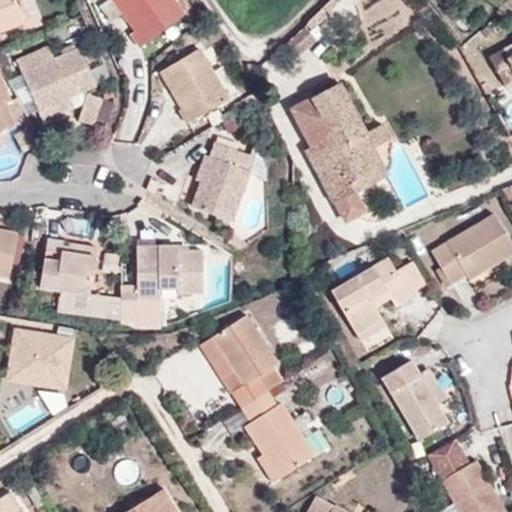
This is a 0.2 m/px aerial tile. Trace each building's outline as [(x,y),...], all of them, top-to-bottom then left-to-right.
[(0,0),(0,32),(25,22),(17,1),(19,0),(0,0)] [(186,14),(176,0),(113,0),(136,31),(131,34),(142,48),(186,14)] [(97,85),(81,47),(22,74),(39,111),(97,85)] [(230,100),(200,48),(161,71),(191,123),(230,100)] [(511,54),(510,56),(505,49),(490,58),(505,85),(511,80),(511,54)] [(0,147),(4,146),(0,134),(0,130),(9,127),(1,105),(8,103),(12,101),(0,69),(0,147)] [(350,182),(384,162),(376,147),(390,139),(382,125),(365,134),(339,83),(314,96),(317,104),(333,135),(309,148),(308,149),(335,201),(354,190),(350,182)] [(103,98),(87,93),(80,119),(96,124),(103,98)] [(44,121),(76,106),(72,97),(39,111),(44,121)] [(16,124),(8,103),(1,105),(9,127),(16,124)] [(333,135),(317,104),(294,116),(309,148),(333,135)] [(211,155),(201,181),(192,207),(233,222),(251,171),(238,166),(243,152),(215,142),(211,155)] [(195,179),(201,181),(211,155),(204,153),(195,179)] [(390,175),(384,162),(350,182),(354,190),(356,193),(359,192),(390,175)] [(354,190),(335,201),(347,223),(370,211),(359,192),(356,193),(354,190)] [(511,253),(511,241),(495,213),(432,252),(451,283),(467,274),(470,279),(511,253)] [(0,275),(10,278),(20,234),(0,229),(0,275)] [(90,296),(97,258),(64,251),(66,242),(66,241),(48,239),(41,287),(90,296)] [(64,251),(97,258),(99,247),(66,242),(64,251)] [(138,298),(123,298),(123,300),(123,319),(123,322),(161,327),(161,288),(179,288),(179,294),(203,293),(204,250),(180,251),(179,246),(138,246),(138,298)] [(332,291),(358,335),(384,320),(376,307),(372,299),(388,291),(392,298),(396,306),(412,297),(390,257),(332,291)] [(376,307),(392,298),(388,291),(372,299),(376,307)] [(100,318),(123,319),(123,300),(102,298),(100,318)] [(242,407),(268,390),(283,380),(274,368),(279,364),(247,315),(212,338),(234,372),(225,379),(242,407)] [(384,320),(358,335),(361,341),(387,326),(384,320)] [(7,380),(69,391),(79,336),(18,325),(7,380)] [(202,344),(225,379),(234,372),(212,338),(202,344)] [(421,374),(413,359),(383,377),(420,440),(449,422),(438,403),(447,398),(429,368),(421,374)] [(278,405),(268,390),(242,407),(252,422),(286,475),(316,455),(282,402),(278,405)] [(274,483),(286,475),(252,422),(244,426),(262,455),(257,458),(274,483)] [(456,438),(429,453),(434,462),(460,447),(456,438)] [(460,447),(434,462),(443,479),(442,480),(460,511),(506,511),(478,461),(470,465),(460,447)] [(179,511),(165,487),(126,511),(179,511)] [(0,511),(23,511),(12,492),(0,498),(0,511)] [(331,511),(335,507),(317,495),(306,511),(331,511)]
